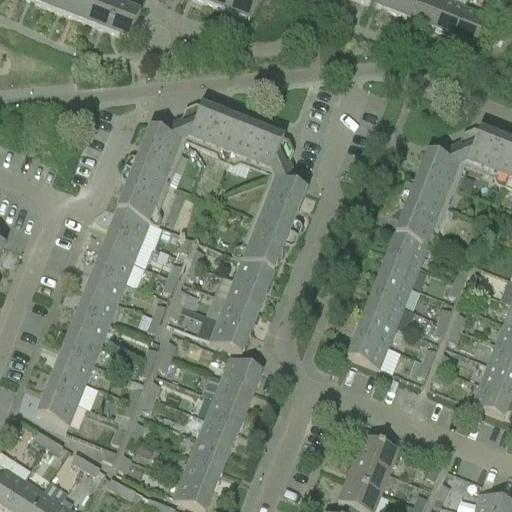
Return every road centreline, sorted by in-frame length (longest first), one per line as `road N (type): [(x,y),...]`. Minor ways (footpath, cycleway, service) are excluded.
road 1 (residential): [(311,391),(283,352),(331,208),(349,103)]
road 2 (residential): [(511,464),(311,391)]
road 3 (residential): [(0,340),(49,208)]
road 4 (residential): [(260,511),(311,391)]
road 5 (residential): [(49,208),(91,207),(124,127)]
